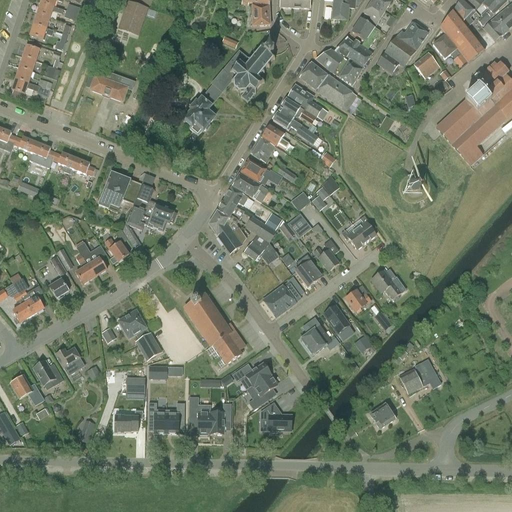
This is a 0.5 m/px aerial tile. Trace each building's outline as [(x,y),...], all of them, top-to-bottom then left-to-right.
[(42,0),(41,4),(54,8),(56,2),(62,4),(63,0),(42,0)] [(310,11),(310,0),(280,0),(280,9),(310,11)] [(358,7),(362,0),(333,0),(332,21),(348,22),(349,10),(355,10),(356,7),(358,7)] [(373,0),(371,4),(385,13),(392,0),(373,0)] [(473,12),(475,11),(463,0),(454,12),(462,23),(473,13),(473,12)] [(481,0),(469,0),(466,3),(476,12),(484,3),(481,0)] [(493,17),(508,4),(503,0),(487,0),(483,6),(487,11),(481,17),(482,18),(477,23),(482,28),(493,17)] [(54,8),(41,4),(37,15),(50,19),(52,13),(62,16),(63,12),(54,8)] [(137,35),(145,10),(129,4),(121,30),(137,35)] [(385,13),(371,4),(364,15),(371,20),(369,24),(376,28),(385,13)] [(511,5),(490,23),(491,24),(483,30),(487,34),(494,43),(495,43),(503,37),(511,29),(511,5)] [(68,6),(65,19),(74,21),(78,8),(68,6)] [(253,28),(270,27),(269,7),(252,7),(253,28)] [(485,51),(494,43),(487,34),(477,42),(454,12),(453,12),(439,30),(468,65),(468,66),(469,66),(469,65),(485,52),(485,53),(486,52),(485,51)] [(50,19),(37,15),(34,26),(46,31),(50,19)] [(361,47),(368,51),(380,33),(375,29),(361,20),(351,34),(364,43),(361,47)] [(396,39),(400,42),(416,53),(428,36),(412,25),(405,35),(402,33),(396,39)] [(46,31),(34,26),(30,38),(43,42),(43,41),(45,42),(47,36),(52,38),(54,33),(46,31)] [(222,43),(236,49),(239,42),(225,37),(222,43)] [(453,55),(457,52),(445,37),(432,47),(444,61),(453,55)] [(404,70),(416,53),(400,42),(396,39),(384,55),(384,56),(398,65),(404,70)] [(360,49),(361,47),(357,44),(355,46),(347,40),(335,53),(349,62),(350,60),(358,48),(360,49)] [(267,47),(266,48),(265,48),(264,47),(262,47),(256,55),(250,62),(249,64),(245,69),(239,65),(232,74),(237,79),(234,82),(233,83),(234,90),(239,94),(246,93),(241,98),(248,104),(255,95),(255,93),(263,84),(257,80),(273,60),(270,58),(271,56),(274,53),(270,50),(267,47)] [(373,55),(368,51),(361,47),(360,49),(358,48),(350,60),(363,69),(373,55)] [(23,59),(35,63),(39,52),(27,48),(23,59)] [(349,62),(335,53),(335,54),(331,51),(316,61),(329,73),(339,79),(350,62),(349,62)] [(211,86),(212,87),(222,95),(233,82),(234,82),(237,79),(232,74),(239,65),(245,69),(249,64),(250,62),(239,53),(222,72),(211,86)] [(391,76),(398,65),(384,56),(377,66),(391,76)] [(425,80),(439,68),(429,56),(414,68),(425,80)] [(460,57),(453,62),(459,70),(466,65),(460,57)] [(32,74),(35,64),(35,63),(23,59),(19,70),(32,74)] [(350,62),(339,79),(352,87),(362,71),(362,69),(350,62)] [(300,79),(316,92),(327,77),(311,65),(301,77),(300,79)] [(511,85),(505,78),(509,75),(500,65),(497,68),(475,86),(478,89),(465,101),(466,102),(435,129),(442,136),(463,161),(470,168),(483,157),(477,149),(507,123),(511,117),(511,85)] [(32,74),(19,70),(16,81),(28,85),(32,74)] [(445,83),(450,79),(444,72),(440,76),(445,83)] [(132,92),(135,85),(111,76),(110,78),(97,73),(90,92),(103,97),(106,98),(123,104),(125,98),(127,90),(132,92)] [(346,111),(355,97),(327,77),(316,92),(346,111)] [(28,85),(16,81),(12,92),(24,96),(26,90),(38,94),(40,89),(37,88),(28,85)] [(40,89),(46,91),(50,92),(52,85),(40,81),(37,88),(40,89)] [(141,104),(151,85),(142,81),(132,100),(139,103),(141,104)] [(219,97),(222,95),(212,87),(208,92),(198,105),(196,104),(190,111),(192,112),(183,122),(193,130),(192,132),(198,137),(199,136),(202,133),(203,134),(215,119),(210,115),(212,114),(213,112),(210,110),(211,108),(219,97)] [(327,114),(318,108),(311,103),(314,98),(295,87),(287,100),(305,112),(316,119),(327,126),(333,117),(327,114)] [(286,101),(279,112),(287,116),(286,118),(292,123),(293,121),(296,116),(305,122),(312,127),(316,120),(286,101)] [(287,116),(279,112),(273,122),(287,131),(288,132),(291,129),(297,133),(296,135),(313,146),(318,139),(301,127),(299,125),(293,121),(292,123),(286,118),(287,116)] [(385,118),(381,127),(390,131),(394,123),(385,118)] [(286,149),(289,144),(281,140),(284,135),(270,127),(263,139),(276,147),(278,144),(286,149)] [(16,140),(10,137),(11,135),(0,130),(0,142),(7,145),(8,145),(13,147),(16,140)] [(264,164),(266,164),(275,149),(259,139),(250,155),(264,164)] [(19,150),(33,156),(37,145),(23,140),(22,142),(16,140),(13,147),(19,149),(19,150)] [(50,153),(50,151),(37,145),(33,156),(47,161),(47,160),(53,162),(55,155),(50,153)] [(320,162),(330,169),(335,162),(336,161),(326,154),(320,162)] [(70,176),(72,171),(76,161),(62,156),(61,158),(55,155),(53,162),(58,165),(64,168),(62,171),(63,172),(63,173),(70,176)] [(95,171),(89,169),(90,167),(76,161),(72,171),(86,176),(92,179),(95,171)] [(249,161),(241,173),(258,183),(262,177),(278,186),(283,178),(271,172),(270,174),(249,161)] [(296,178),(277,166),(273,172),(292,185),(296,178)] [(133,207),(137,198),(141,187),(112,175),(98,207),(118,215),(122,202),(133,207)] [(245,195),(253,200),(258,192),(266,197),(269,192),(240,175),(232,188),(245,195)] [(335,183),(332,179),(322,188),(330,197),(340,189),(335,183)] [(17,192),(26,196),(30,187),(20,184),(17,192)] [(141,187),(137,198),(140,199),(139,200),(143,202),(147,203),(152,188),(142,184),(141,187)] [(418,194),(421,189),(419,186),(414,184),(413,184),(410,186),(409,191),(411,194),(414,196),(416,195),(418,194)] [(323,202),(329,197),(322,189),(316,194),(323,202)] [(237,209),(238,206),(243,208),(248,199),(244,197),(243,198),(230,190),(224,201),(237,209)] [(311,204),(303,194),(297,198),(305,208),(311,204)] [(56,207),(59,202),(49,198),(46,203),(56,207)] [(326,207),(319,198),(312,203),(320,212),(326,207)] [(244,214),(237,209),(224,201),(216,213),(229,221),(231,218),(238,222),(244,214)] [(149,203),(145,212),(146,213),(145,215),(153,218),(170,224),(173,225),(176,215),(174,215),(175,213),(149,203)] [(146,213),(145,212),(133,208),(126,226),(142,233),(144,227),(163,235),(167,226),(169,227),(170,224),(153,218),(145,215),(146,213)] [(218,238),(230,256),(241,248),(246,240),(239,230),(233,235),(230,230),(233,224),(236,226),(238,222),(231,218),(229,221),(216,213),(208,227),(219,236),(218,238)] [(268,221),(279,228),(281,224),(270,217),(268,221)] [(364,226),(356,231),(366,245),(376,237),(368,227),(370,225),(364,218),(360,221),(364,226)] [(270,243),(276,234),(252,219),(247,227),(246,228),(270,243)] [(297,231),(302,237),(312,230),(307,224),(297,231)] [(280,230),(288,241),(295,236),(287,225),(280,230)] [(349,241),(357,252),(366,245),(356,231),(349,237),(345,232),(341,236),(346,243),(349,241)] [(120,244),(115,247),(111,241),(105,245),(109,251),(109,252),(118,264),(129,257),(120,244)] [(256,262),(265,250),(254,242),(245,253),(256,262)] [(314,255),(318,260),(329,274),(339,266),(332,258),(339,253),(330,242),(323,247),(328,253),(323,257),(319,251),(314,255)] [(68,260),(63,251),(57,255),(62,264),(68,260)] [(81,257),(95,279),(107,272),(100,260),(93,265),(86,254),(81,257)] [(282,260),(288,268),(294,263),(288,255),(282,260)] [(80,266),(83,271),(76,275),(83,287),(95,279),(81,257),(76,261),(79,266),(80,266)] [(60,279),(67,275),(57,259),(50,263),(60,279)] [(308,290),(318,282),(311,273),(317,269),(312,262),(296,274),(308,290)] [(393,301),(405,292),(396,280),(391,283),(384,273),(371,282),(381,296),(383,294),(387,292),(393,301)] [(44,310),(37,299),(33,292),(27,296),(25,293),(29,290),(23,281),(13,286),(15,290),(22,301),(25,306),(32,318),(44,310)] [(57,301),(69,293),(62,281),(49,289),(57,301)] [(283,288),(263,303),(276,320),(287,311),(289,309),(296,305),(296,304),(300,302),(301,301),(299,299),(289,284),(284,288),(283,288)] [(17,304),(22,301),(15,290),(9,294),(12,299),(13,299),(17,304)] [(0,293),(0,303),(8,298),(3,291),(0,293)] [(366,306),(370,303),(366,297),(361,300),(356,293),(345,301),(355,315),(366,307),(366,306)] [(239,352),(245,348),(233,330),(232,328),(230,327),(227,329),(205,296),(198,301),(196,299),(193,301),(190,304),(191,306),(184,311),(211,349),(214,347),(227,366),(241,356),(239,352)] [(32,318),(25,306),(12,313),(19,325),(32,318)] [(349,327),(335,308),(324,317),(338,336),(349,327)] [(129,341),(141,333),(145,339),(136,344),(148,363),(161,355),(150,336),(136,313),(118,323),(129,341)] [(375,319),(385,332),(391,327),(381,315),(375,319)] [(310,333),(301,340),(313,357),(326,347),(332,343),(319,326),(315,320),(303,329),(303,330),(306,327),(310,333)] [(110,344),(115,341),(109,331),(104,334),(110,344)] [(372,348),(364,338),(360,341),(354,345),(361,355),(372,348)] [(63,370),(69,379),(77,374),(85,369),(85,368),(80,360),(74,351),(67,355),(65,352),(55,357),(63,370)] [(408,396),(422,389),(438,381),(428,362),(415,369),(416,371),(399,379),(408,396)] [(34,371),(44,388),(51,384),(54,389),(64,383),(57,370),(51,373),(46,364),(34,371)] [(254,389),(270,377),(271,377),(263,366),(245,378),(253,389),(254,389)] [(87,374),(91,381),(100,376),(96,368),(87,374)] [(156,368),(148,368),(148,380),(156,380),(156,368)] [(222,381),(224,387),(235,383),(233,377),(222,381)] [(271,379),(270,377),(254,389),(260,397),(253,402),(248,405),(253,413),(268,403),(264,397),(273,391),(277,388),(276,386),(277,385),(273,378),(271,379)] [(12,383),(11,386),(10,386),(19,402),(28,397),(35,408),(44,402),(35,386),(30,389),(24,378),(17,382),(15,381),(12,383)] [(126,380),(126,394),(145,395),(145,381),(126,380)] [(189,410),(198,410),(198,400),(189,400),(189,410)] [(148,405),(148,423),(154,423),(154,436),(166,436),(166,412),(156,412),(156,405),(148,405)] [(274,405),(265,411),(269,417),(268,433),(269,433),(269,435),(277,435),(277,433),(291,433),(291,417),(282,417),(274,405)] [(166,412),(166,436),(178,436),(178,423),(184,423),(184,406),(176,406),(176,412),(166,412)] [(380,432),(395,421),(385,406),(369,416),(380,432)] [(49,417),(45,411),(36,416),(39,422),(49,417)] [(115,418),(114,435),(124,435),(124,434),(131,434),(131,433),(138,433),(138,421),(142,421),(142,412),(135,412),(134,419),(124,419),(124,418),(115,418)] [(19,442),(3,415),(0,416),(0,428),(10,447),(19,442)] [(210,416),(198,415),(197,435),(199,435),(199,437),(207,437),(207,435),(210,435),(210,416)] [(210,416),(210,435),(210,437),(223,437),(224,415),(210,415),(210,416)] [(86,422),(79,442),(88,445),(95,426),(86,422)] [(23,439),(29,435),(23,425),(16,428),(23,439)]
